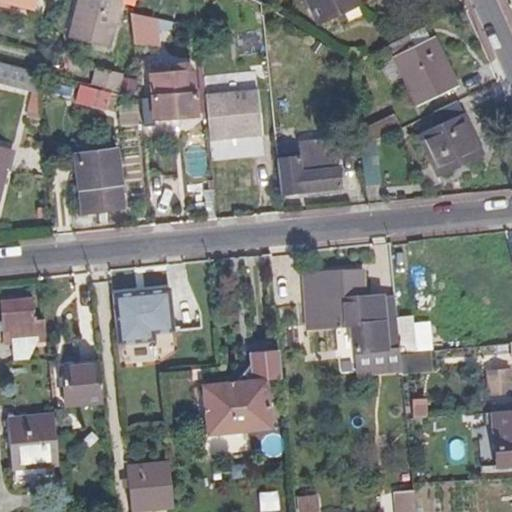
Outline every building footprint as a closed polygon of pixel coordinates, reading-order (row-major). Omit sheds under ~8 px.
[(0,0),(0,3),(30,11),(32,0),(0,0)] [(104,46),(115,0),(74,0),(65,36),(104,46)] [(212,0),(251,15),(253,23),(256,23),(254,2),(251,0),(212,0)] [(305,0),(317,25),(342,13),(335,0),(305,0)] [(357,6),(354,0),(335,0),(342,13),(357,6)] [(125,11),(128,38),(152,44),(149,29),(165,34),(169,21),(125,11)] [(421,26),(386,42),(412,103),(450,86),(429,37),(426,38),(421,26)] [(0,84),(30,92),(36,93),(34,71),(0,62),(0,84)] [(178,115),(192,114),(189,72),(183,65),(172,66),(168,72),(146,74),(150,118),(164,116),(165,121),(169,126),(175,126),(178,124),(178,121),(178,115)] [(88,85),(115,91),(118,74),(92,68),(88,85)] [(105,116),(109,98),(76,89),(71,107),(105,116)] [(210,188),(211,193),(250,189),(246,153),(255,152),(253,134),(255,134),(250,90),(200,96),(210,188)] [(39,125),(36,93),(30,92),(24,121),(39,125)] [(478,156),(454,101),(430,111),(435,123),(415,132),(433,175),(478,156)] [(354,126),(356,143),(372,136),(396,126),(390,110),(354,126)] [(372,136),(356,143),(360,185),(380,183),(372,136)] [(117,206),(112,146),(73,150),(78,210),(117,206)] [(0,185),(9,150),(0,148),(0,185)] [(271,156),(275,191),(337,184),(335,164),(319,165),(318,155),(295,158),(294,153),(271,156)] [(200,189),(203,219),(214,218),(211,193),(210,188),(200,189)] [(397,321),(394,294),(383,295),(384,304),(375,305),(374,296),(364,297),(362,272),(332,275),(337,326),(354,325),(360,381),(403,376),(401,356),(397,321)] [(337,326),(332,275),(306,278),(311,329),(337,326)] [(173,340),(169,292),(111,298),(116,346),(173,340)] [(384,304),(383,295),(374,296),(375,305),(384,304)] [(48,345),(45,324),(39,324),(37,302),(0,306),(0,308),(4,349),(31,346),(48,345)] [(397,321),(401,356),(420,354),(416,319),(397,321)] [(283,380),(279,342),(249,344),(251,368),(235,385),(203,388),(208,438),(272,430),(267,382),(283,380)] [(22,364),(31,346),(4,349),(6,366),(22,364)] [(420,354),(401,356),(403,376),(403,379),(435,375),(433,353),(420,354)] [(506,365),(482,368),(486,392),(510,388),(506,365)] [(103,405),(100,367),(63,371),(66,407),(103,405)] [(429,419),(428,406),(414,407),(415,420),(429,419)] [(511,412),(492,414),(498,468),(511,466),(511,412)] [(60,468),(55,416),(6,421),(12,473),(60,468)] [(173,504),(169,462),(125,466),(129,508),(173,504)] [(417,511),(416,491),(396,492),(397,511),(417,511)] [(322,511),(321,494),(298,497),(300,511),(322,511)]
